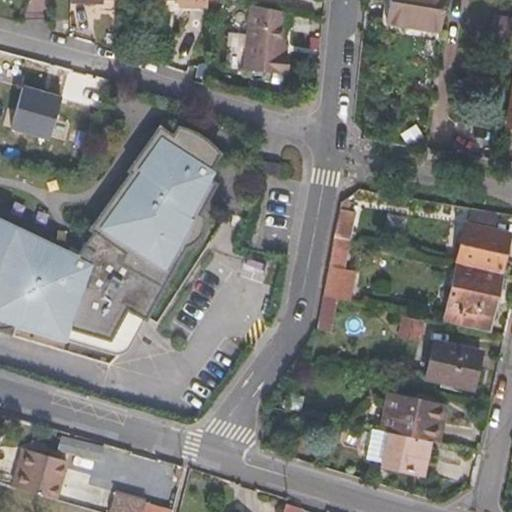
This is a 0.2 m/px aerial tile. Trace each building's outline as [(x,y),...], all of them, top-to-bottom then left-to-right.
[(390,0),(388,23),(441,32),(445,0),(390,0)] [(284,56),(282,55),(291,14),(254,5),(240,65),(280,74),(284,56)] [(63,96),(23,84),(11,130),(50,141),(63,96)] [(10,322),(14,320),(64,334),(68,321),(110,333),(126,302),(145,313),(186,239),(191,238),(195,236),(199,233),(202,230),(204,225),(204,220),(203,216),(202,211),(199,209),(216,177),(206,172),(220,147),(215,141),(209,135),(205,131),(202,129),(196,126),(188,122),(181,121),(175,129),(162,120),(131,165),(134,166),(95,224),(98,226),(79,250),(0,212),(0,324),(1,325),(6,324),(10,322)] [(262,162),(259,174),(265,175),(280,178),(282,167),(262,162)] [(349,238),(355,211),(340,207),(335,235),(349,238)] [(468,225),(465,225),(457,262),(458,262),(502,272),(508,234),(496,231),(498,216),(471,211),(468,225)] [(354,269),(344,267),(349,238),(335,235),(323,294),(338,297),(348,300),(354,269)] [(502,272),(458,262),(445,321),(490,331),(501,275),(502,272)] [(316,328),(331,331),(338,297),(323,294),(316,328)] [(130,341),(145,313),(126,302),(110,333),(68,321),(64,334),(74,337),(113,348),(124,347),(130,341)] [(400,335),(422,339),(425,322),(404,318),(400,335)] [(427,377),(473,387),(481,350),(435,340),(427,377)] [(386,411),(387,412),(384,430),(389,431),(431,440),(432,440),(436,422),(442,423),(446,404),(390,392),(386,411)] [(371,427),(365,458),(383,463),(389,431),(384,430),(371,427)] [(431,440),(389,431),(383,463),(383,465),(423,473),(431,440)] [(44,443),(31,440),(28,449),(42,452),(44,443)] [(21,447),(11,485),(15,487),(25,449),(21,447)] [(66,459),(42,452),(28,449),(25,448),(25,449),(15,487),(55,498),(66,459)] [(98,486),(67,479),(62,499),(93,506),(98,486)] [(145,500),(114,490),(107,511),(141,511),(145,502),(145,500)] [(172,511),(173,509),(145,502),(141,511),(172,511)]
